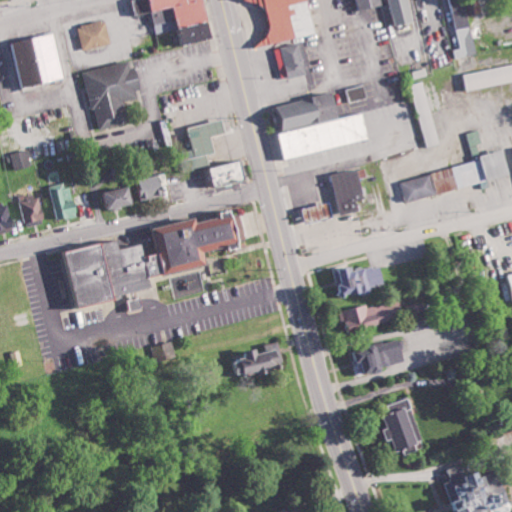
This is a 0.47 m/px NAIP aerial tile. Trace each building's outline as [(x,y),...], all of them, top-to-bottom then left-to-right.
[(188,43),(218,37),(210,0),(131,0),(135,15),(154,11),(159,32),(177,29),(173,9),(180,7),(188,43)] [(318,34),(312,0),(247,0),(248,2),(260,0),(267,0),(274,37),(261,39),(262,44),(318,34)] [(383,6),(382,0),(355,0),(357,11),(383,6)] [(391,0),(398,25),(416,21),(411,0),(391,0)] [(478,54),(472,15),(476,14),(474,0),(450,0),(458,49),(455,49),(456,57),(478,54)] [(113,43),(107,19),(79,26),(85,50),(113,43)] [(67,77),(57,32),(10,43),(21,88),(67,77)] [(276,48),(284,79),(309,73),(301,42),(276,48)] [(101,129),(132,123),(127,100),(140,97),(139,89),(141,88),(136,60),(85,70),(93,110),(97,109),(101,129)] [(511,64),(468,73),(471,90),(511,81),(511,64)] [(442,143),(426,80),(414,83),(429,146),(442,143)] [(367,84),(345,89),(348,102),(369,98),(367,84)] [(373,140),(367,113),(345,117),(340,91),(277,104),(283,131),(281,131),(286,157),(373,140)] [(190,126),(197,168),(212,166),(210,153),(217,152),(214,135),(229,133),(227,120),(190,126)] [(471,146),(484,144),(481,130),(469,132),(471,146)] [(11,154),(17,171),(33,166),(28,149),(11,154)] [(511,175),(511,171),(508,153),(434,170),(439,193),(511,175)] [(209,186),(251,181),(249,161),(206,167),(209,186)] [(367,198),(359,168),(333,174),(343,215),(362,210),(359,200),(367,198)] [(409,202),(439,193),(433,173),(403,182),(409,202)] [(146,198),(167,193),(163,174),(141,179),(146,198)] [(66,188),(64,182),(52,185),(61,219),(81,214),(73,185),(66,188)] [(137,203),(132,185),(107,192),(112,209),(137,203)] [(21,197),(27,223),(47,218),(41,193),(21,197)] [(8,202),(0,203),(0,219),(2,229),(14,226),(8,202)] [(335,218),(333,203),(305,207),(307,222),(335,218)] [(212,262),(209,251),(247,240),(238,209),(227,212),(228,215),(203,223),(200,215),(157,229),(165,252),(150,257),(146,242),(125,249),(122,237),(63,255),(66,265),(64,265),(78,310),(157,286),(155,279),(212,262)] [(387,283),(382,264),(356,270),(355,265),(335,270),(338,283),(343,282),(346,296),(373,291),(372,286),(387,283)] [(174,296),(203,291),(201,280),(187,283),(185,275),(170,278),(174,296)] [(339,314),(342,323),(346,322),(349,332),(405,317),(400,297),(339,314)] [(427,311),(425,301),(410,303),(412,313),(427,311)] [(407,361),(402,339),(352,351),(358,376),(387,370),(386,365),(407,361)] [(267,344),(268,349),(252,351),(253,358),(242,360),(244,374),(287,367),(282,341),(267,344)] [(391,414),(400,450),(422,444),(413,408),(391,414)] [(455,511),(496,511),(496,510),(510,506),(508,496),(510,495),(503,468),(469,477),(466,464),(451,468),(454,480),(447,482),(455,511)]
